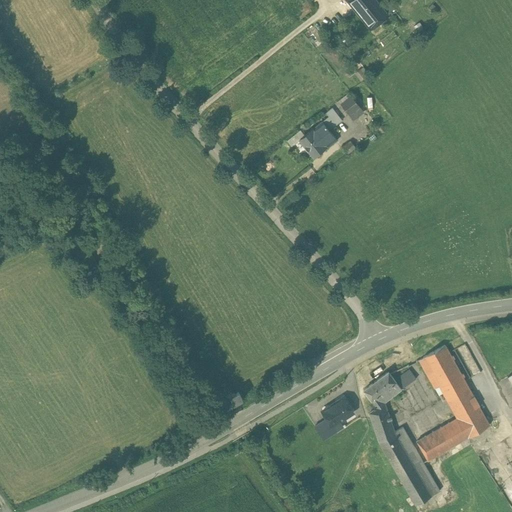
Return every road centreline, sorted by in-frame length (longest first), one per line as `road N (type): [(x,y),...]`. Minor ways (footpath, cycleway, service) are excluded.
road 1 (unclassified): [(376,338),(357,303),(124,49),(92,0)]
road 2 (secondary): [(376,338),(214,434),(45,511)]
road 3 (secondary): [(511,305),(376,338)]
